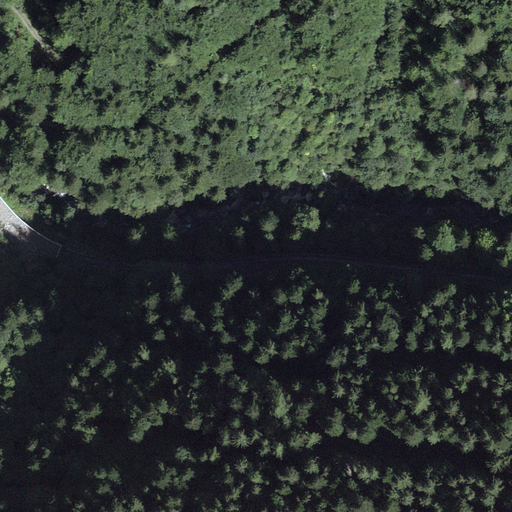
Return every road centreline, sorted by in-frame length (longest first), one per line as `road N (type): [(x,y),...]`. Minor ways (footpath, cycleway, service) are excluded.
road 1 (unclassified): [(0,211),(45,247),(110,266),(307,259),(511,280)]
road 2 (track): [(161,99),(123,128),(88,127),(0,85)]
